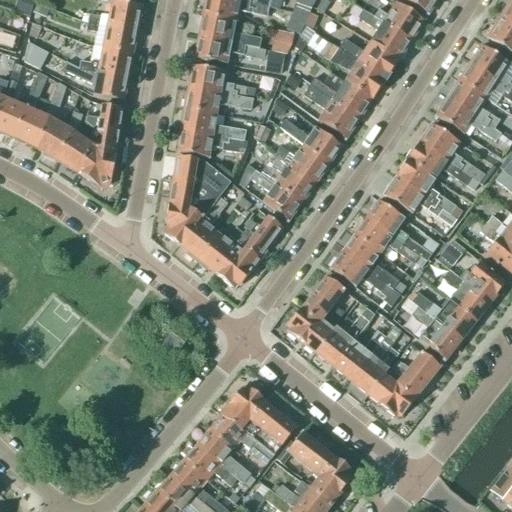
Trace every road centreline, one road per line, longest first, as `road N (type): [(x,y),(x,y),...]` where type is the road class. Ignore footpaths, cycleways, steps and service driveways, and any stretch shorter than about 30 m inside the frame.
road 1 (residential): [(470,0),(242,338)]
road 2 (residential): [(55,506),(85,510),(116,494),(242,338)]
road 3 (residential): [(129,254),(179,0)]
road 4 (unclassified): [(416,480),(242,338)]
road 5 (unclassified): [(416,480),(511,361)]
road 6 (unclassified): [(129,254),(0,174)]
road 7 (unclassified): [(242,338),(129,254)]
